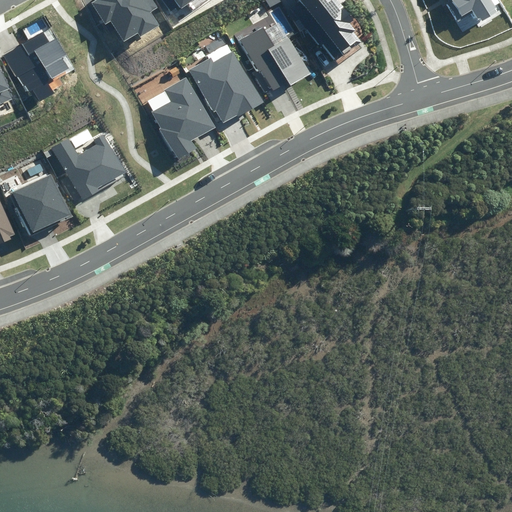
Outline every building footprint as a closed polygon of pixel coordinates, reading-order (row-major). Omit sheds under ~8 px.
[(137,33),(140,38),(160,25),(151,12),(158,8),(152,0),(97,0),(93,3),(106,24),(111,21),(123,41),(137,33)] [(179,5),(181,8),(192,0),(163,0),(171,10),(179,5)] [(322,43),(336,60),(359,42),(352,32),(355,30),(350,23),(353,20),(337,0),(300,0),(292,7),(309,28),(307,30),(319,45),(322,43)] [(447,2),(458,21),(473,12),(478,20),(481,18),(482,21),(497,12),(495,9),(497,8),(491,0),(448,0),(449,1),(447,2)] [(288,80),(291,86),(310,73),(271,12),(236,34),(258,69),(252,73),(266,94),(288,80)] [(33,89),(40,101),(55,93),(48,81),(70,69),(63,57),(66,55),(56,39),(50,43),(43,32),(3,56),(16,78),(18,76),(28,92),(33,89)] [(217,110),(224,123),(263,102),(234,51),(214,62),(212,57),(189,70),(213,112),(217,110)] [(0,103),(11,99),(8,90),(9,89),(0,69),(0,103)] [(160,128),(178,160),(196,149),(191,141),(216,127),(187,76),(164,90),(170,101),(152,111),(162,127),(160,128)] [(68,138),(52,147),(82,200),(100,191),(98,188),(126,172),(104,134),(94,140),(97,145),(78,156),(68,138)] [(12,192),(33,235),(72,217),(51,174),(12,192)] [(12,233),(0,202),(0,240),(8,238),(7,235),(12,233)]
